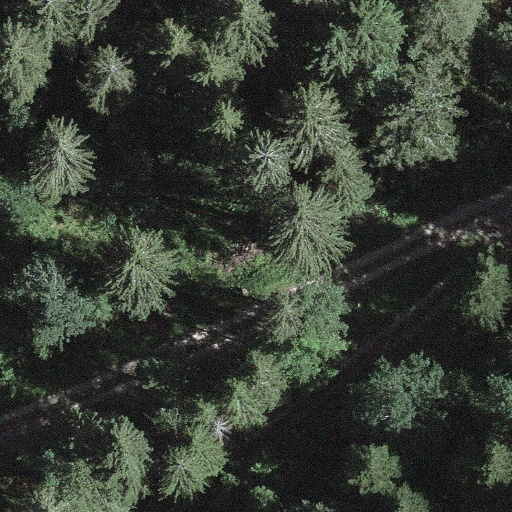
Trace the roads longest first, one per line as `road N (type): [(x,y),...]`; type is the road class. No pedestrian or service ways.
road 1 (track): [(511,205),(235,339),(0,434)]
road 2 (track): [(466,229),(199,511)]
